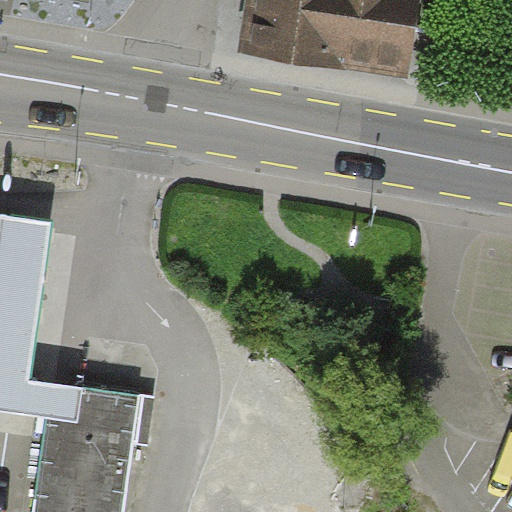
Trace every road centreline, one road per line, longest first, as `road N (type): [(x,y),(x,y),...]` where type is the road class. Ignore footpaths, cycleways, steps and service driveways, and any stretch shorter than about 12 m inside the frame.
road 1 (primary): [(145,107),(511,172)]
road 2 (primary): [(0,85),(145,107)]
